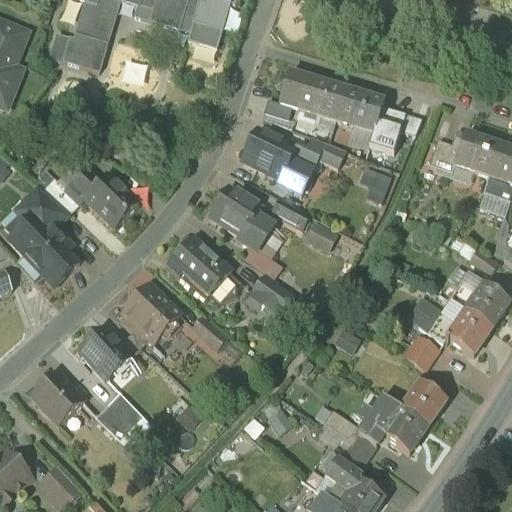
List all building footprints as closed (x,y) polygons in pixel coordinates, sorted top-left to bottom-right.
[(69,0),(68,3),(85,8),(97,12),(100,1),(121,7),(138,12),(135,23),(179,36),(183,26),(222,37),(230,8),(216,4),(217,0),(69,0)] [(217,0),(216,4),(230,8),(236,11),(239,0),(217,0)] [(97,12),(85,8),(74,46),(70,45),(64,68),(100,79),(121,7),(100,1),(97,12)] [(27,38),(0,27),(0,111),(6,114),(22,76),(14,72),(27,38)] [(70,45),(57,41),(50,65),(63,69),(64,68),(70,45)] [(308,84),(289,79),(281,104),(300,110),(308,84)] [(346,96),(308,84),(300,110),(298,116),(337,128),(346,96)] [(108,107),(93,102),(84,133),(130,147),(143,104),(112,95),(108,107)] [(385,108),(346,96),(337,128),(374,139),(375,139),(380,125),(385,108)] [(293,113),(268,105),(264,119),(289,126),(293,113)] [(401,131),(380,125),(375,139),(374,139),(370,151),(393,158),(401,131)] [(297,154),(258,135),(242,167),(280,186),(282,187),(291,168),(297,154)] [(83,150),(61,136),(53,148),(75,162),(83,150)] [(500,152),(465,140),(464,144),(455,171),(490,183),(500,152)] [(452,151),(438,146),(429,171),(452,179),(455,171),(464,144),(455,141),(452,151)] [(347,157),(313,144),(306,158),(323,168),(338,175),(347,157)] [(511,155),(500,152),(490,183),(511,190),(511,155)] [(306,158),(297,154),(291,168),(313,178),(313,179),(322,176),(321,172),(323,168),(306,158)] [(313,178),(291,168),(282,187),(280,186),(278,191),(301,203),(304,198),(309,196),(312,188),(311,183),(313,179),(313,178)] [(139,209),(109,180),(98,191),(85,205),(86,206),(115,234),(139,209)] [(98,191),(87,181),(70,199),(55,185),(43,197),(52,205),(64,194),(81,210),(86,206),(85,205),(98,191)] [(511,203),(511,190),(490,183),(484,199),(510,208),(511,203)] [(375,189),(361,193),(366,209),(379,205),(375,189)] [(263,214),(228,192),(210,221),(225,230),(224,231),(243,243),(240,248),(257,259),(270,238),(264,234),(267,230),(257,224),(263,214)] [(52,205),(43,197),(40,194),(28,206),(34,212),(39,208),(60,231),(70,221),(69,221),(52,205)] [(81,210),(64,194),(52,205),(69,221),(81,210)] [(310,222),(279,206),(272,219),(303,236),(310,222)] [(60,231),(39,208),(34,212),(22,223),(28,229),(12,244),(27,260),(26,261),(55,292),(80,268),(68,256),(73,252),(56,235),(60,231)] [(232,278),(193,244),(167,274),(179,285),(184,280),(210,303),(211,302),(227,284),(232,278)] [(498,270),(477,256),(470,267),(491,281),(498,270)] [(5,277),(0,278),(0,300),(12,296),(5,277)] [(297,303),(266,281),(251,301),(271,315),(278,306),(289,313),(297,303)] [(483,290),(468,281),(451,307),(465,317),(483,290)] [(227,284),(211,302),(221,310),(236,303),(236,292),(227,284)] [(161,301),(159,304),(148,294),(150,291),(149,290),(122,319),(155,350),(182,321),(161,301)] [(510,309),(483,290),(465,317),(492,335),(510,309)] [(451,307),(428,340),(443,351),(445,348),(447,350),(450,346),(447,343),(465,317),(451,307)] [(492,335),(465,317),(447,343),(450,346),(474,362),(492,335)] [(227,345),(202,323),(193,333),(218,356),(227,345)] [(132,363),(105,334),(80,356),(107,386),(132,363)] [(439,356),(419,342),(412,352),(432,366),(439,356)] [(432,366),(412,352),(404,362),(425,377),(432,366)] [(85,408),(57,377),(31,402),(59,432),(85,408)] [(446,407),(420,388),(401,415),(428,434),(446,407)] [(144,423),(120,399),(108,411),(132,435),(144,423)] [(385,403),(362,435),(363,436),(359,441),(376,452),(379,448),(380,448),(384,442),(383,441),(401,415),(385,403)] [(132,435),(108,411),(96,424),(120,447),(132,435)] [(428,434),(401,415),(383,441),(384,442),(410,460),(428,434)] [(333,416),(323,432),(334,439),(345,424),(333,416)] [(359,441),(359,440),(351,451),(369,463),(376,452),(359,441)] [(369,463),(351,451),(340,467),(357,480),(369,463)] [(6,456),(2,460),(0,457),(0,511),(2,509),(4,511),(6,511),(19,501),(15,497),(28,485),(21,477),(24,475),(6,456)] [(340,467),(337,466),(326,483),(338,491),(328,504),(339,511),(358,486),(358,485),(359,486),(361,483),(357,480),(340,467)] [(68,511),(81,500),(56,473),(55,474),(58,477),(43,491),(62,511),(68,511)] [(358,485),(358,486),(339,511),(379,511),(384,504),(359,486),(358,485)] [(324,501),(316,511),(338,511),(339,511),(328,504),(324,501)]
